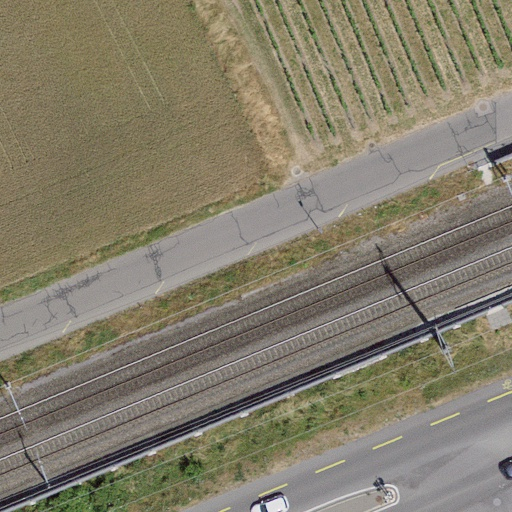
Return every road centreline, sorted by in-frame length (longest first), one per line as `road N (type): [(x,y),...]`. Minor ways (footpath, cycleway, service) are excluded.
road 1 (residential): [(511,118),(0,327)]
road 2 (primary): [(340,511),(501,446)]
